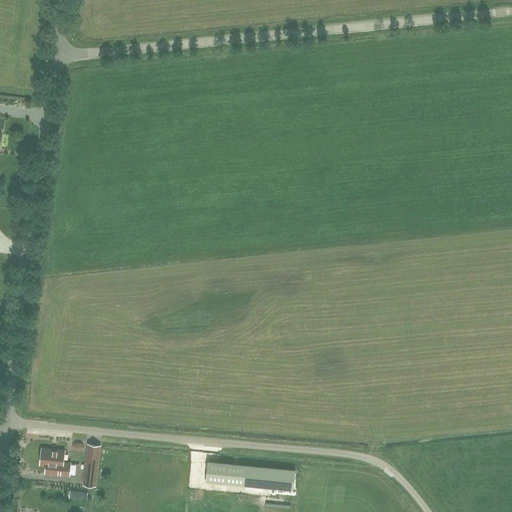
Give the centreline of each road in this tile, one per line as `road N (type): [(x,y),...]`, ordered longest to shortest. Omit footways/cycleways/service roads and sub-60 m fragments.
road 1 (unclassified): [(58,57),(511,11)]
road 2 (unclassified): [(7,422),(363,459),(404,482),(426,511)]
road 3 (unclassified): [(7,422),(58,57)]
